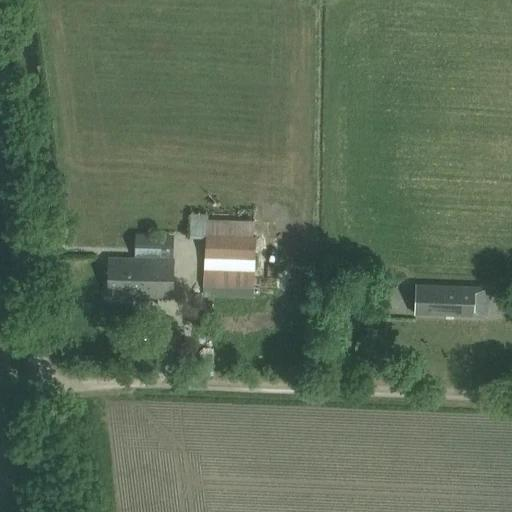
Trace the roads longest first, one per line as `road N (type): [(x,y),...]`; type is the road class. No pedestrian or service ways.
road 1 (track): [(43,382),(511,394)]
road 2 (unclassified): [(60,511),(0,50)]
